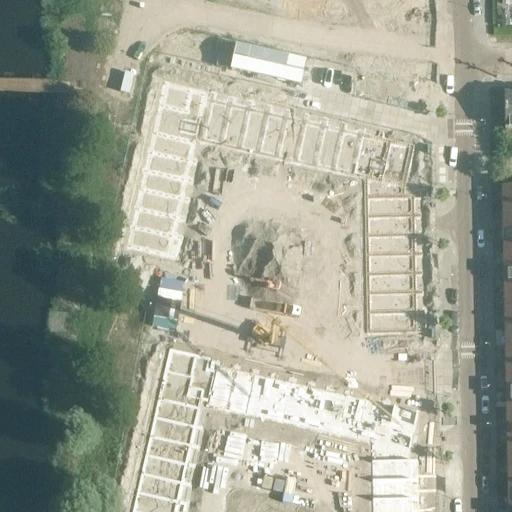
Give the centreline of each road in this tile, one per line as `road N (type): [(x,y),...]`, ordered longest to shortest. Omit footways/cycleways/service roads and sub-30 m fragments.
road 1 (residential): [(154,313),(418,380),(467,379)]
road 2 (tertiary): [(467,379),(461,61)]
road 3 (unknown): [(164,205),(191,177),(464,223)]
road 4 (residential): [(461,56),(150,12)]
road 5 (tertiary): [(470,511),(467,379)]
